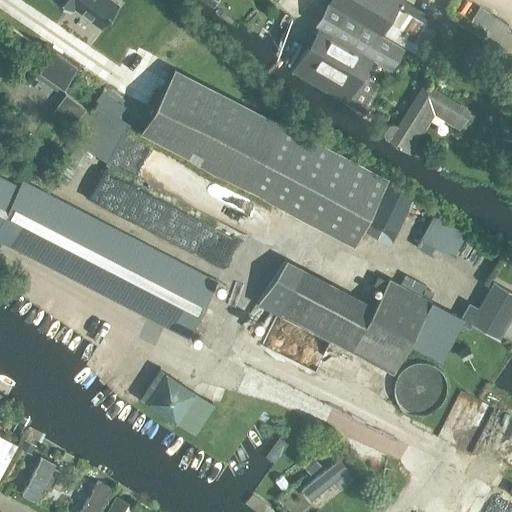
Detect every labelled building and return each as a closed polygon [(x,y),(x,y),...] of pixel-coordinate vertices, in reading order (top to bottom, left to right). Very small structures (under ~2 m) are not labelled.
[(63,0),(73,7),(74,6),(100,27),(119,3),(118,2),(115,0),(63,0)] [(319,25),(293,70),(345,101),(367,113),(392,70),(395,72),(403,62),(407,49),(418,55),(435,27),(396,5),(399,0),(329,0),(328,3),(333,6),(321,26),(319,25)] [(480,6),(472,17),(489,29),(482,40),(495,49),(499,42),(511,50),(511,49),(511,34),(507,31),(510,26),(480,6)] [(64,90),(78,70),(54,53),(56,51),(47,45),(41,53),(49,58),(39,73),(64,90)] [(355,245),(388,180),(178,71),(144,136),(355,245)] [(385,131),(384,133),(385,138),(387,139),(389,141),(408,152),(410,149),(411,147),(433,111),(458,127),(469,111),(425,84),(398,127),(394,124),(389,125),(387,129),(385,131)] [(14,140),(17,134),(3,128),(0,135),(0,150),(16,157),(22,143),(14,140)] [(62,157),(50,172),(63,182),(75,165),(84,153),(86,150),(78,144),(74,141),(73,141),(62,157)] [(31,193),(0,176),(0,240),(189,338),(218,282),(175,259),(35,186),(31,193)] [(306,270),(283,313),(393,372),(409,342),(442,359),(456,333),(461,325),(462,322),(464,319),(460,317),(454,314),(451,319),(431,308),(434,303),(395,282),(379,310),(306,270)] [(468,302),(460,317),(464,319),(462,322),(470,327),(472,324),(502,341),(511,323),(511,293),(495,283),(480,309),(468,302)] [(446,397),(446,391),(446,388),(445,382),(442,377),(439,374),(436,371),(431,368),(425,367),(421,367),(417,367),(412,369),(405,374),(401,378),(399,382),(398,386),(397,392),(398,397),(399,400),(402,405),(405,408),(412,413),(416,415),(421,416),(427,415),(431,414),(438,409),(442,405),(444,401),(446,397)] [(0,474),(18,442),(0,431),(0,474)] [(31,453),(35,444),(25,439),(21,447),(31,453)] [(311,474),(321,465),(312,454),(301,463),(311,474)] [(342,455),(303,486),(312,497),(333,480),(339,488),(352,477),(346,469),(351,465),(342,455)] [(56,467),(45,488),(50,491),(53,485),(61,489),(69,474),(56,467)]
